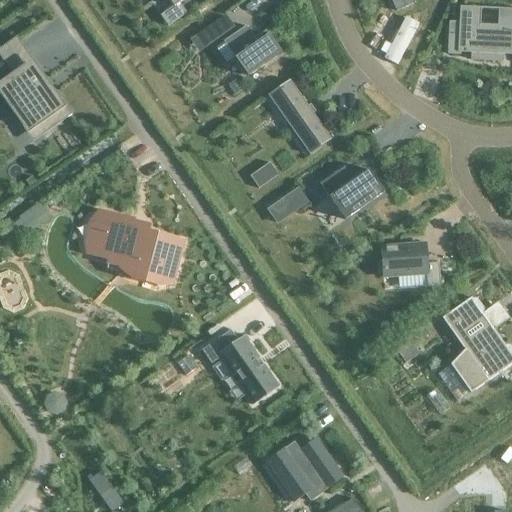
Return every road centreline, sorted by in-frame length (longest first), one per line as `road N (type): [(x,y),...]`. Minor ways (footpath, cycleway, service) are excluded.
road 1 (residential): [(54,0),(412,511)]
road 2 (residential): [(464,137),(410,109),(325,0)]
